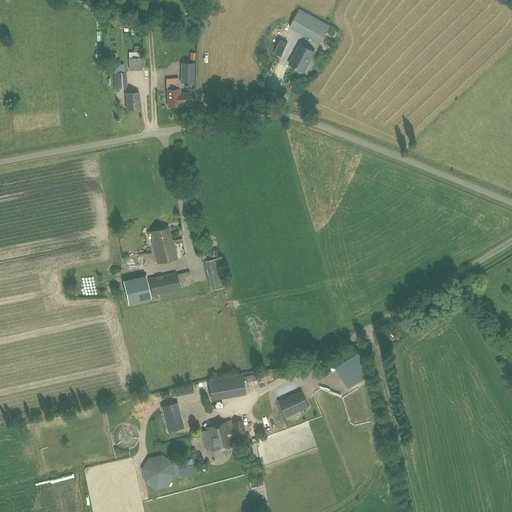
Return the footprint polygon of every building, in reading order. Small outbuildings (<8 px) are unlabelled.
[(328,26),(298,9),(288,27),(318,43),(328,26)] [(299,43),(288,64),(304,73),(316,51),(299,43)] [(128,58),(129,70),(141,70),(141,57),(128,58)] [(181,63),(180,82),(194,83),(195,63),(181,63)] [(127,89),(126,72),(113,73),(114,89),(127,89)] [(168,106),(180,105),(179,89),(166,90),(168,106)] [(127,109),(140,108),(139,93),(126,93),(127,109)] [(169,227),(151,231),(154,244),(153,244),(157,263),(177,258),(173,240),(172,241),(169,227)] [(204,261),(211,290),(225,287),(219,257),(204,261)] [(148,279),(152,295),(180,289),(176,271),(148,279)] [(178,274),(181,285),(192,283),(189,271),(178,274)] [(127,286),(130,299),(148,295),(145,282),(127,286)] [(353,367),(367,359),(358,344),(344,353),(353,367)] [(262,383),(272,379),(269,368),(258,372),(262,383)] [(248,388),(259,384),(255,373),(245,376),(248,388)] [(219,396),(244,392),(241,375),(216,379),(219,396)] [(326,383),(336,388),(339,382),(328,377),(326,383)] [(192,384),(174,388),(176,395),(193,391),(192,384)] [(285,418),(309,406),(301,389),(277,401),(285,418)] [(177,403),(161,407),(167,431),(183,427),(177,403)] [(233,429),(227,431),(229,437),(235,436),(235,437),(245,435),(241,421),(231,423),(233,429)] [(206,427),(212,450),(231,445),(229,437),(227,431),(225,423),(206,427)] [(147,458),(141,469),(143,481),(154,488),(167,486),(174,475),(171,462),(160,455),(147,458)]
